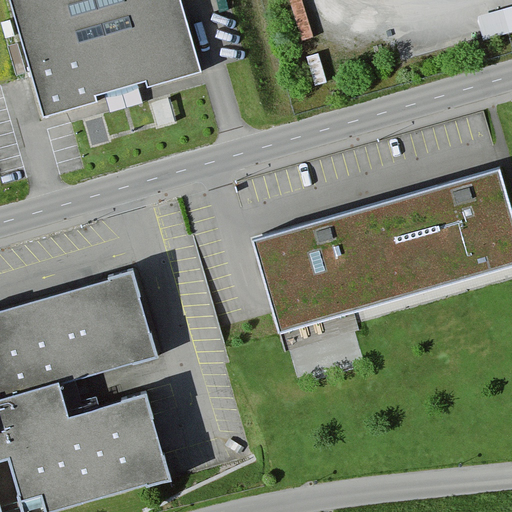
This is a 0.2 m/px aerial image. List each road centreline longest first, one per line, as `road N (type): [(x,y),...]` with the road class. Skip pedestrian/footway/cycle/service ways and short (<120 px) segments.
road 1 (unclassified): [(511,75),(0,222)]
road 2 (unknown): [(133,203),(185,367),(179,389),(138,429),(0,476)]
road 3 (unclassified): [(251,511),(511,478)]
